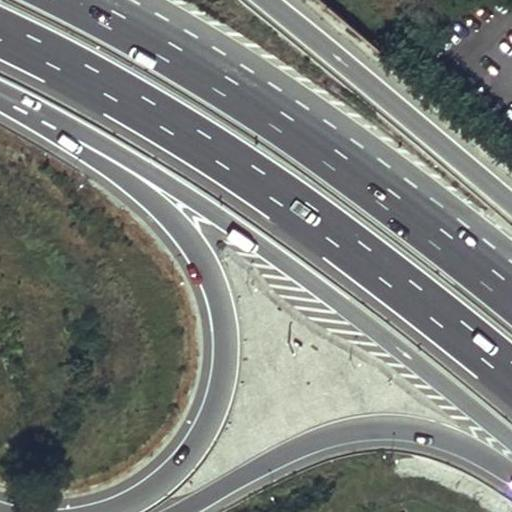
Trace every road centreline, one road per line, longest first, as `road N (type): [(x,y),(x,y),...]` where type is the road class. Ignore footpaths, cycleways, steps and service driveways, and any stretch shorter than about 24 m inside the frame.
road 1 (motorway): [(0,39),(240,172),(511,376)]
road 2 (motorway): [(82,136),(346,301),(511,434)]
road 3 (motorway): [(82,136),(183,231),(219,295),(226,338),(223,380),(188,457),(109,511)]
road 4 (primary): [(174,511),(293,448),(348,430),(402,425),(469,445),(511,474)]
road 5 (motorway): [(395,203),(260,101),(90,0)]
road 6 (primary): [(511,205),(268,0)]
road 7 (motorway): [(511,297),(395,203)]
road 8 (motorway): [(511,258),(480,233),(395,203)]
